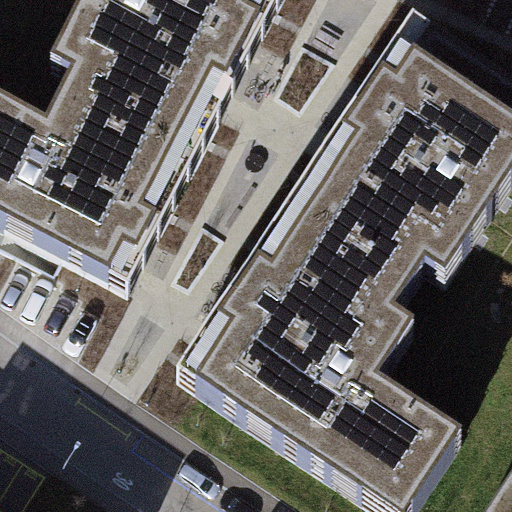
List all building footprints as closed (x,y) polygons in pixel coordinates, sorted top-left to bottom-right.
[(73,88),(61,111),(170,171),(214,88),(227,96),(261,31),(248,24),(260,0),(91,0),(52,76),(73,88)] [(357,155),(305,232),(410,302),(426,278),(446,291),(511,192),(511,95),(432,42),(398,94),(384,85),(343,147),(357,155)] [(46,136),(0,111),(0,229),(110,288),(124,259),(138,267),(157,231),(143,224),(170,171),(61,111),(46,136)] [(395,324),(410,302),(305,232),(272,282),(259,274),(219,333),(232,342),(196,396),(364,507),(373,493),(400,511),(419,511),(463,447),(379,391),(415,337),(395,324)] [(511,511),(511,496),(501,511),(511,511)]
